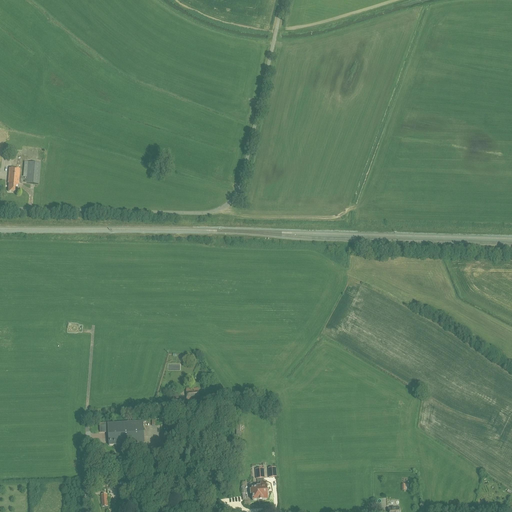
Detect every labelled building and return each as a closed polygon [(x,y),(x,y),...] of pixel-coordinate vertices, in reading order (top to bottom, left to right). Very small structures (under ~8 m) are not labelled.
[(8,191),(17,192),(18,184),(19,184),(19,183),(39,184),(40,163),(24,162),(23,177),(19,176),(20,169),(9,168),(8,183),(9,183),(8,191)] [(186,389),(187,401),(194,400),(194,401),(199,400),(198,388),(186,389)] [(167,407),(164,408),(165,415),(167,414),(167,416),(173,415),(172,411),(172,409),(167,410),(167,407)] [(108,432),(109,446),(144,443),(143,422),(110,424),(110,423),(99,424),(100,432),(104,431),(104,433),(108,432)] [(268,469),(269,478),(277,477),(276,468),(268,469)] [(252,499),(253,501),(258,501),(263,501),(263,500),(268,500),(266,481),(263,481),(262,479),(264,479),(264,469),(255,470),(256,479),(257,479),(258,486),(257,486),(257,488),(250,489),(251,497),(251,498),(252,499)] [(117,489),(117,499),(123,499),(123,489),(126,489),(126,486),(118,486),(118,489),(117,489)]
